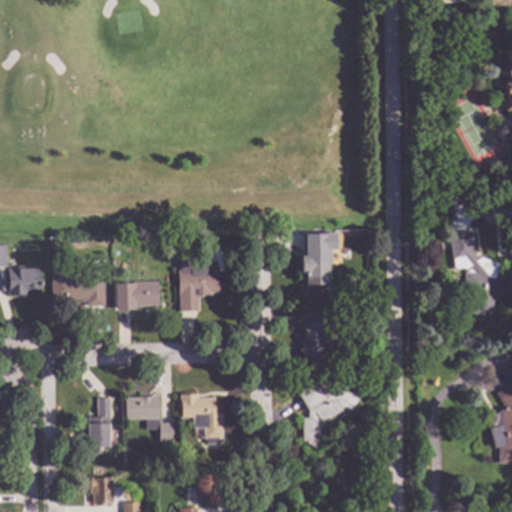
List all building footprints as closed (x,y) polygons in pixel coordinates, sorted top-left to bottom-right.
[(454,28),(439,28),(439,18),(454,18),(454,28)] [(511,113),(510,113),(510,114),(504,114),(503,112),(500,113),(500,109),(498,107),(498,103),(501,100),(501,86),(497,86),(497,61),(511,60),(511,113)] [(470,256),(474,261),(477,258),(496,266),(492,276),(504,278),(501,299),(490,298),(488,315),(478,313),(478,316),(463,315),(466,295),(459,294),(461,275),(466,271),(465,270),(461,272),(459,270),(450,271),(449,261),(448,261),(445,236),(467,233),(470,256)] [(333,251),(329,251),(329,266),(325,266),(325,287),(306,287),(306,272),(298,272),(298,258),(316,257),(316,251),(315,251),(315,235),(333,235),(333,251)] [(213,269),(215,269),(215,295),(207,295),(207,297),(198,297),(198,299),(191,299),(191,315),(176,315),(176,295),(174,295),(174,273),(171,273),(171,270),(177,269),(177,263),(189,263),(189,268),(201,268),(201,263),(213,263),(213,269)] [(37,292),(24,292),(24,296),(4,296),(4,291),(5,291),(5,271),(37,271),(37,292)] [(101,308),(83,308),(83,302),(65,302),(65,303),(48,303),(48,277),(100,276),(101,308)] [(155,307),(132,308),(132,311),(113,312),(112,286),(131,285),(131,284),(154,283),(155,307)] [(323,333),(319,333),(320,357),(327,357),(327,374),(307,373),(307,359),(299,360),(299,341),(300,341),(300,323),(310,323),(309,318),(322,317),(323,333)] [(511,463),(508,463),(508,466),(494,466),(494,449),(490,450),(484,431),(489,429),(486,418),(499,410),(500,409),(492,396),(504,388),(497,375),(511,365),(511,463)] [(330,384),(330,390),(337,390),(355,400),(348,413),(339,409),(338,410),(338,412),(318,424),(317,422),(317,440),(316,441),(315,444),(312,450),(303,445),(303,443),(298,443),(298,419),(304,419),(304,412),(293,393),(303,388),(302,383),(313,383),(314,387),(320,383),(330,384)] [(193,400),(211,400),(211,414),(215,414),(215,424),(218,424),(218,440),(214,440),(215,446),(202,446),(201,441),(200,441),(200,430),(189,430),(188,419),(177,419),(177,396),(193,396),(193,400)] [(156,425),(169,425),(170,442),(156,443),(155,431),(142,432),(141,420),(122,421),(122,399),(147,399),(147,397),(155,397),(156,425)] [(107,448),(95,448),(95,455),(86,455),(86,449),(84,449),(84,419),(94,419),(94,400),(106,400),(107,448)] [(216,506),(195,506),(194,505),(186,506),(186,491),(194,491),(194,476),(216,476),(216,506)] [(109,490),(118,490),(119,502),(110,502),(110,505),(89,505),(89,495),(87,495),(87,479),(109,479),(109,490)] [(137,511),(137,503),(120,504),(120,511),(137,511)]
